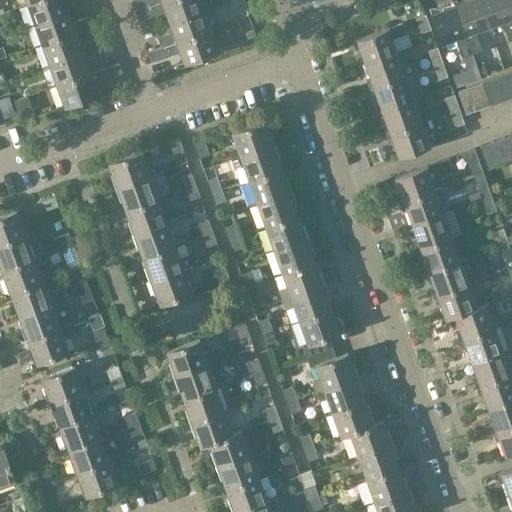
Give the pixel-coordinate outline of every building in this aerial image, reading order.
[(35,0),(25,4),(33,24),(66,12),(62,1),(66,0),(35,0)] [(131,0),(130,1),(134,11),(163,0),(131,0)] [(164,11),(168,21),(201,10),(197,0),(163,0),(134,11),(137,21),(164,11)] [(460,0),(453,3),(471,53),(481,50),(474,31),(487,27),(477,0),(460,0)] [(511,24),(503,0),(477,0),(487,27),(500,22),(506,40),(511,38),(511,24)] [(511,0),(503,0),(511,24),(511,0)] [(455,38),(461,57),(471,53),(453,3),(429,11),(440,44),(455,38)] [(157,37),(160,47),(208,29),(201,10),(168,21),(172,32),(157,37)] [(33,24),(40,44),(89,26),(86,16),(70,22),(66,12),(33,24)] [(416,18),(420,31),(429,28),(425,14),(416,18)] [(358,48),(363,62),(394,51),(390,39),(405,34),(402,23),(386,28),(385,27),(350,40),(353,50),(358,48)] [(40,44),(47,65),(81,53),(77,43),(93,37),(89,26),(40,44)] [(208,29),(160,47),(147,52),(151,62),(179,52),(182,62),(216,50),(208,29)] [(427,49),(432,64),(441,61),(436,46),(427,49)] [(399,64),(394,51),(363,62),(368,77),(365,79),(368,87),(402,74),(418,69),(414,59),(399,64)] [(81,53),(47,65),(55,85),(103,67),(100,57),(85,63),(81,53)] [(471,53),(461,57),(464,64),(474,61),(471,53)] [(446,75),(441,61),(432,64),(437,78),(446,75)] [(116,63),(103,67),(55,85),(62,105),(96,93),(92,83),(120,73),(116,63)] [(375,95),(380,109),(411,98),(402,74),(368,87),(371,97),(375,95)] [(511,95),(504,74),(493,78),(501,101),(511,96),(511,95)] [(489,105),(501,101),(493,78),(481,82),(489,105)] [(481,82),(469,86),(477,109),(489,105),(481,82)] [(465,114),(477,109),(469,86),(457,91),(465,114)] [(444,97),(449,111),(458,108),(453,94),(444,97)] [(411,98),(380,109),(386,124),(381,125),(384,134),(419,121),(411,98)] [(463,123),(458,108),(449,111),(454,126),(463,123)] [(30,110),(18,114),(20,117),(21,120),(33,116),(30,110)] [(230,160),(271,145),(263,121),(230,133),(235,146),(227,150),(230,160)] [(428,145),(419,121),(384,134),(388,143),(392,142),(397,156),(428,145)] [(511,133),(502,137),(509,159),(511,158),(511,133)] [(498,163),(509,159),(502,137),(490,141),(498,163)] [(178,138),(167,141),(171,153),(182,150),(178,138)] [(486,167),(498,163),(490,141),(478,145),(486,167)] [(204,142),(194,145),(193,145),(198,158),(208,154),(204,142)] [(280,168),(271,145),(230,160),(239,183),(247,180),(280,168)] [(473,149),(464,152),(469,167),(478,164),(473,149)] [(107,163),(115,187),(148,175),(139,151),(107,163)] [(394,193),(397,202),(433,189),(424,165),(393,176),(399,191),(394,193)] [(280,168),(247,180),(256,203),(288,191),(280,168)] [(476,185),(485,182),(481,170),(472,173),(476,185)] [(180,177),(184,189),(194,185),(190,173),(180,177)] [(115,187),(124,210),(156,198),(148,175),(115,187)] [(206,180),(210,192),(220,188),(216,176),(206,180)] [(476,185),(481,200),(490,197),(485,182),(476,185)] [(198,197),(194,185),(184,189),(188,201),(198,197)] [(225,200),(220,188),(210,192),(214,204),(225,200)] [(405,209),(411,223),(441,212),(433,189),(397,202),(400,210),(405,209)] [(296,215),(288,191),(256,203),(264,226),(296,215)] [(52,197),(38,202),(42,212),(56,207),(52,197)] [(496,211),(490,197),(481,200),(487,215),(496,211)] [(156,198),(124,210),(132,233),(164,222),(156,198)] [(166,214),(169,230),(193,226),(190,210),(166,214)] [(0,215),(0,243),(23,235),(15,211),(0,215)] [(412,240),(415,248),(450,236),(441,212),(411,223),(416,238),(412,240)] [(305,238),(296,215),(264,226),(272,249),(305,238)] [(196,224),(201,235),(211,232),(207,220),(196,224)] [(172,245),(164,222),(132,233),(140,256),(172,245)] [(222,227),(227,239),(237,235),(233,223),(222,227)] [(493,233),(497,245),(506,241),(502,229),(493,233)] [(215,244),(211,232),(201,235),(205,247),(215,244)] [(68,233),(54,238),(66,271),(80,266),(68,233)] [(23,235),(0,243),(0,269),(32,258),(23,235)] [(241,247),(237,235),(227,239),(231,251),(241,247)] [(423,256),(428,270),(458,259),(450,236),(415,248),(418,257),(423,256)] [(305,238),(272,249),(281,273),(313,261),(305,238)] [(497,245),(506,269),(511,266),(511,256),(506,241),(497,245)] [(148,280),(181,268),(188,265),(185,255),(177,258),(172,245),(140,256),(148,280)] [(40,281),(32,258),(0,269),(8,292),(40,281)] [(458,259),(428,270),(433,285),(429,287),(432,295),(467,283),(458,259)] [(321,284),(313,261),(281,273),(285,287),(277,290),(280,299),(321,284)] [(227,279),(223,267),(213,270),(217,282),(227,279)] [(189,292),(181,268),(148,280),(157,304),(189,292)] [(239,274),(243,285),(253,282),(249,270),(239,274)] [(69,285),(72,295),(86,290),(82,280),(69,285)] [(8,292),(17,316),(49,304),(40,281),(8,292)] [(258,294),(253,282),(243,285),(247,297),(258,294)] [(470,293),(467,283),(432,295),(435,303),(439,302),(445,318),(454,315),(453,314),(485,302),(480,289),(470,293)] [(329,308),(321,284),(280,299),(284,309),(293,306),(297,319),(329,308)] [(90,300),(86,290),(72,295),(76,305),(90,300)] [(423,303),(431,320),(439,317),(431,299),(423,303)] [(454,331),(457,339),(493,326),(485,302),(453,314),(454,315),(459,329),(454,331)] [(49,304),(17,316),(25,339),(57,327),(49,304)] [(329,308),(297,319),(306,343),(329,335),(338,331),(340,330),(341,328),(337,317),(335,316),(333,317),(329,308)] [(256,320),(260,332),(270,329),(266,317),(256,320)] [(248,335),(244,323),(234,326),(239,339),(248,335)] [(465,346),(470,361),(502,349),(493,326),(457,339),(460,348),(465,346)] [(66,351),(57,327),(25,339),(34,363),(66,351)] [(99,327),(86,332),(90,342),(103,337),(99,327)] [(274,340),(270,329),(260,332),(264,344),(274,340)] [(305,355),(333,345),(329,335),(306,343),(301,345),(305,355)] [(164,352),(173,376),(206,364),(212,362),(208,351),(202,353),(197,340),(164,352)] [(313,364),(336,356),(333,345),(305,355),(309,366),(313,364)] [(89,346),(77,351),(86,371),(98,365),(89,346)] [(511,361),(507,364),(502,349),(470,361),(475,375),(471,377),(474,386),(511,372),(511,361)] [(311,381),(315,391),(354,377),(346,353),(336,356),(313,364),(318,378),(311,381)] [(246,362),(250,374),(260,370),(256,358),(246,362)] [(206,364),(173,376),(181,399),(214,387),(206,364)] [(39,378),(48,402),(81,390),(72,366),(39,378)] [(101,371),(105,381),(118,376),(114,366),(101,371)] [(265,382),(260,370),(250,374),(254,385),(265,382)] [(482,393),(487,408),(511,398),(511,372),(474,386),(477,395),(482,393)] [(122,386),(118,376),(105,381),(108,391),(122,386)] [(326,398),(331,412),(363,400),(354,377),(315,391),(318,401),(326,398)] [(280,390),(284,402),(295,398),(291,386),(280,390)] [(223,410),(214,387),(181,399),(190,423),(223,410)] [(48,402),(57,425),(89,413),(81,390),(48,402)] [(299,410),(295,398),(284,402),(289,414),(299,410)] [(491,433),(511,425),(511,398),(487,408),(492,423),(488,424),(491,433)] [(363,400),(331,412),(339,434),(348,431),(348,432),(371,423),(363,400)] [(480,415),(475,400),(455,406),(460,421),(480,415)] [(263,408),(267,420),(277,417),(273,405),(263,408)] [(208,442),(231,434),(231,433),(223,410),(190,423),(198,445),(208,442)] [(118,417),(122,427),(135,422),(131,412),(118,417)] [(89,413),(57,425),(65,448),(98,436),(89,413)] [(281,428),(277,417),(267,420),(271,432),(281,428)] [(348,432),(357,455),(389,443),(381,420),(371,423),(348,432)] [(139,433),(135,422),(122,427),(125,438),(139,433)] [(511,452),(511,425),(491,433),(494,441),(498,440),(504,455),(511,452)] [(208,442),(216,466),(249,454),(240,430),(231,433),(231,434),(208,442)] [(297,437),(301,449),(311,445),(307,433),(297,437)] [(106,459),(98,436),(65,448),(74,471),(106,459)] [(357,455),(365,478),(398,466),(389,443),(357,455)] [(316,457),(311,445),(301,449),(305,461),(316,457)] [(3,447),(0,448),(0,484),(15,479),(3,447)] [(294,464),(289,451),(279,455),(283,467),(294,464)] [(249,454),(216,466),(225,489),(257,477),(249,454)] [(115,483),(106,459),(74,471),(82,495),(115,483)] [(135,464),(139,474),(152,470),(149,459),(135,464)] [(398,466),(365,478),(373,501),(406,490),(398,466)] [(502,480),(508,495),(511,493),(511,466),(494,473),(498,482),(502,480)] [(288,478),(293,491),(303,487),(299,474),(298,475),(288,478)] [(233,511),(266,500),(257,477),(225,489),(233,511)] [(313,484),(303,487),(307,499),(317,495),(313,484)] [(266,500),(233,511),(269,511),(270,511),(269,510),(284,504),(285,508),(298,504),(297,502),(307,499),(303,487),(293,491),(272,498),(266,500)] [(414,511),(406,490),(373,501),(377,511),(414,511)] [(322,507),(317,495),(307,499),(311,511),(322,507)]
